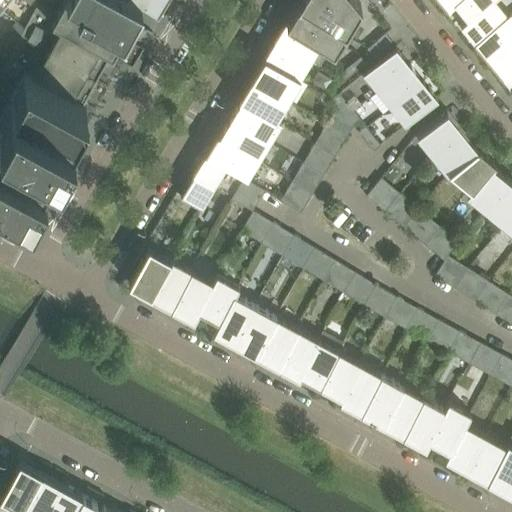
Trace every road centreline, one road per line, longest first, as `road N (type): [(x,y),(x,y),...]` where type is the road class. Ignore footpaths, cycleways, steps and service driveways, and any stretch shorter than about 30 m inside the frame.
road 1 (residential): [(476,511),(86,296)]
road 2 (residential): [(86,296),(261,0)]
road 3 (residential): [(200,0),(38,270)]
road 4 (residential): [(10,414),(187,511)]
road 5 (residential): [(511,131),(401,0)]
